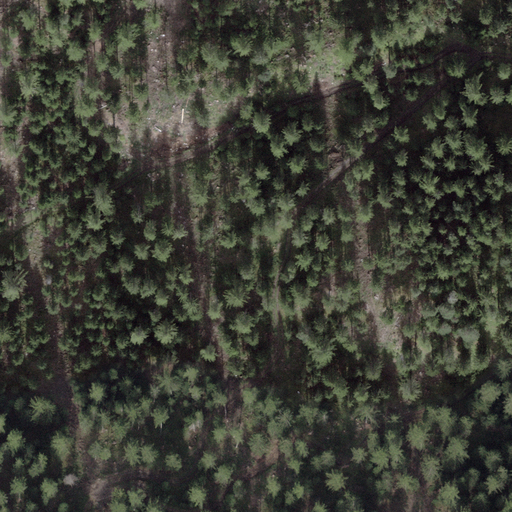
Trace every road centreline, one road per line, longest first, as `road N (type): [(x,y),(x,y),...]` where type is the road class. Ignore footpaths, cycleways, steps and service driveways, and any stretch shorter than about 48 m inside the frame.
road 1 (track): [(0,236),(34,210),(110,187),(145,164),(180,161),(259,115),(461,56),(511,55)]
road 2 (track): [(511,356),(449,401),(366,436),(344,463),(292,443),(204,511)]
